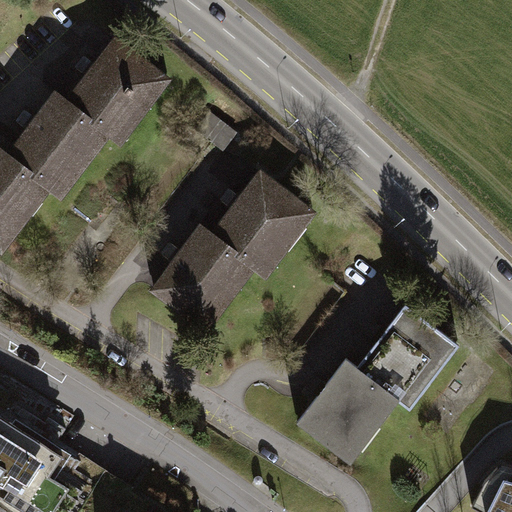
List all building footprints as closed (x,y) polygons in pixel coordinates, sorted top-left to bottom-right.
[(173,83),(118,39),(69,100),(55,89),(7,149),(0,142),(0,244),(5,249),(52,190),(62,198),(109,139),(121,148),(173,83)] [(203,230),(151,297),(204,339),(249,281),(261,291),(313,224),(259,182),(215,239),(203,230)] [(350,361),(295,430),(349,473),(398,412),(409,421),(461,357),(406,313),(361,369),(350,361)] [(0,402),(0,485),(33,508),(72,452),(0,402)] [(511,511),(511,481),(505,478),(488,511),(511,511)]
